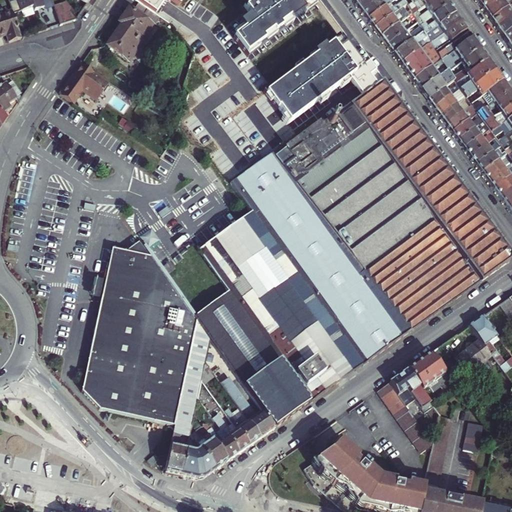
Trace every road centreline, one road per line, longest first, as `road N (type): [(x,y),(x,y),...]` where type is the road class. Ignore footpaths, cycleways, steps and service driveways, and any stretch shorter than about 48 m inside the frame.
road 1 (residential): [(268,449),(511,279)]
road 2 (residential): [(511,236),(335,0)]
road 3 (secondary): [(210,507),(163,490),(99,442),(50,388),(26,345)]
road 4 (secondary): [(0,384),(40,392),(128,484),(169,511)]
road 5 (residential): [(57,68),(0,175)]
